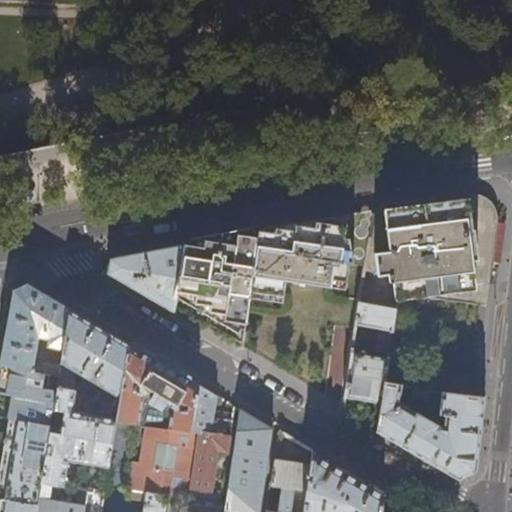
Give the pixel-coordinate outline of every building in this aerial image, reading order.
[(493,247),(496,221),(477,199),(467,201),(487,229),(480,282),(488,283),(493,247)] [(480,282),(487,229),(467,201),(434,206),(373,214),(363,265),(356,305),(393,310),(395,310),(397,300),(419,298),(478,304),(480,282)] [(347,265),(351,264),(363,265),(373,214),(317,221),(314,221),(314,227),(305,226),(297,224),(294,225),(294,230),(277,228),(274,228),(274,233),(259,231),(257,231),(257,236),(248,293),(281,295),(284,279),(329,287),(330,280),(344,282),(347,265)] [(248,293),(257,236),(247,235),(241,234),(203,240),(202,247),(193,245),(184,243),(174,306),(241,345),(248,293)] [(174,306),(184,243),(151,249),(109,258),(107,273),(174,313),(174,306)] [(65,348),(71,310),(55,300),(27,283),(13,290),(0,363),(0,364),(39,372),(41,361),(34,360),(38,337),(48,338),(47,345),(65,348)] [(388,352),(393,310),(356,305),(353,325),(379,329),(376,350),(388,352)] [(116,422),(117,416),(72,409),(75,391),(73,370),(120,396),(129,344),(94,323),(71,310),(65,348),(62,365),(60,376),(59,375),(52,421),(61,423),(59,433),(50,432),(43,482),(51,483),(64,485),(68,456),(110,462),(116,422)] [(222,500),(231,436),(192,430),(198,384),(182,375),(147,354),(129,344),(120,396),(120,402),(118,409),(117,416),(116,422),(139,425),(143,398),(149,395),(152,396),(152,402),(160,406),(165,406),(166,404),(170,406),(172,409),(172,411),(169,429),(141,426),(131,489),(146,491),(145,493),(169,496),(190,500),(201,497),(222,500)] [(383,386),(387,358),(387,357),(350,352),(344,396),(357,398),(381,402),(383,386)] [(60,376),(62,365),(47,362),(45,373),(59,375),(60,376)] [(52,421),(59,375),(45,373),(39,372),(0,364),(0,391),(13,394),(10,406),(8,419),(51,426),(52,421)] [(231,436),(232,427),(232,426),(213,424),(217,395),(198,384),(192,430),(231,436)] [(476,471),(484,398),(440,393),(438,413),(443,413),(443,424),(438,424),(398,403),(400,394),(409,397),(426,398),(427,391),(383,386),(381,402),(377,432),(419,457),(458,480),(466,475),(476,471)] [(118,409),(120,402),(112,401),(112,408),(118,409)] [(259,511),(272,428),(262,422),(239,409),(226,509),(225,509),(224,511),(259,511)] [(43,482),(50,432),(51,426),(8,419),(2,454),(0,467),(0,497),(1,498),(39,504),(43,482)] [(290,511),(294,489),(306,491),(312,452),(277,431),(269,485),(282,487),(278,511),(266,510),(265,511),(290,511)] [(379,511),(383,493),(348,473),(312,452),(306,491),(302,511),(379,511)] [(84,511),(88,487),(84,487),(79,486),(77,503),(48,499),(51,483),(43,482),(39,504),(38,511),(84,511)] [(101,511),(106,490),(88,487),(84,511),(101,511)] [(166,511),(169,496),(145,493),(142,511),(166,511)] [(38,511),(39,504),(1,498),(0,504),(0,511),(38,511)]
